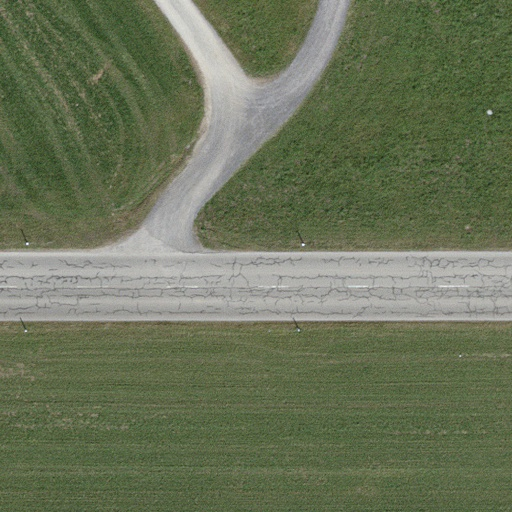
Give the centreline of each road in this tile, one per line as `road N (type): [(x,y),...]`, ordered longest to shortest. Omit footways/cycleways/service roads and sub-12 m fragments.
road 1 (tertiary): [(511,289),(0,288)]
road 2 (track): [(334,0),(301,80),(265,121),(226,146)]
road 3 (track): [(226,146),(117,288)]
road 4 (track): [(172,0),(228,91),(226,146)]
